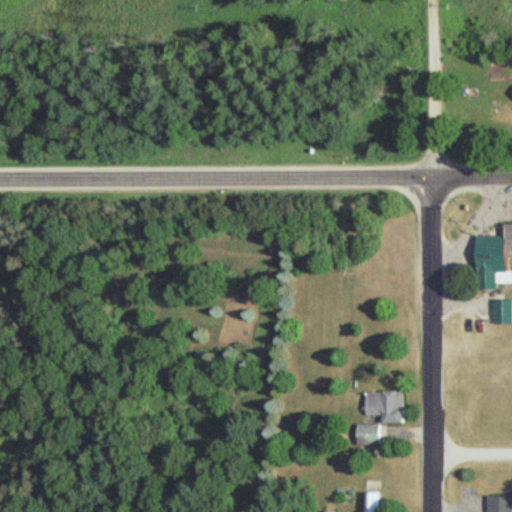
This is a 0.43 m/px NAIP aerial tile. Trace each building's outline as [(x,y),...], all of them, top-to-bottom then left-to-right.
[(511,300),(495,300),(495,324),(511,324),(511,300)] [(383,423),(404,423),(404,392),(367,392),(367,420),(383,420),(383,423)] [(358,425),(358,446),(382,446),(382,425),(358,425)] [(484,511),(485,488),(511,488),(511,511),(484,511)] [(378,511),(379,493),(365,493),(364,511),(378,511)]
